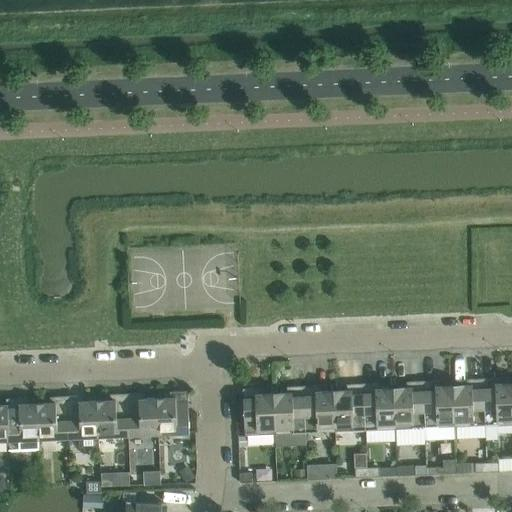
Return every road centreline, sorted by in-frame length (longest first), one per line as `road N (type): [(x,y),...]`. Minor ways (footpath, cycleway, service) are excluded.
road 1 (tertiary): [(0,103),(511,79)]
road 2 (residential): [(210,366),(237,342),(511,327)]
road 3 (residential): [(206,492),(511,482)]
road 4 (residential): [(0,375),(210,366)]
road 5 (residential): [(206,492),(210,366)]
